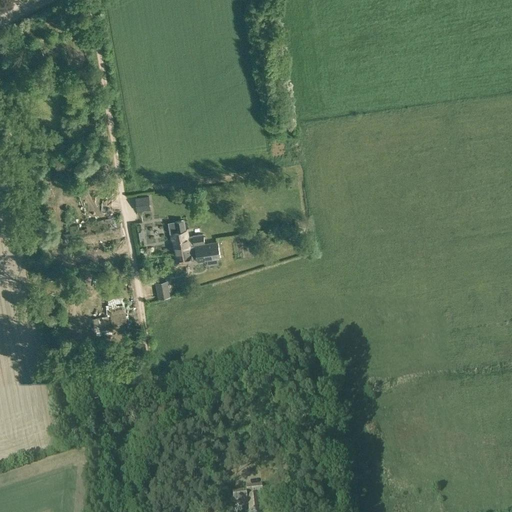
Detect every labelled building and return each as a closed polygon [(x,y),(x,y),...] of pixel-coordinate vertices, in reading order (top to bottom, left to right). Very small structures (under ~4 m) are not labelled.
[(136,199),(138,210),(150,209),(148,197),(136,199)] [(118,217),(70,226),(73,246),(123,237),(118,217)] [(193,236),(188,237),(187,230),(185,230),(184,220),(175,222),(177,232),(172,233),(172,234),(171,235),(171,239),(173,240),(174,250),(175,250),(176,255),(185,254),(184,251),(183,251),(183,248),(190,247),(190,245),(204,242),(203,234),(193,236)] [(185,254),(176,255),(176,257),(175,258),(175,262),(177,262),(177,263),(181,263),(182,264),(184,263),(185,262),(193,261),(193,257),(197,256),(198,261),(208,260),(209,265),(218,264),(217,258),(220,257),(218,242),(190,247),(183,248),(183,251),(184,251),(185,254)] [(156,283),(159,299),(170,297),(168,281),(156,283)] [(263,495),(262,485),(247,486),(247,490),(233,491),(234,504),(248,502),(249,511),(256,511),(262,511),(260,495),(263,495)]
